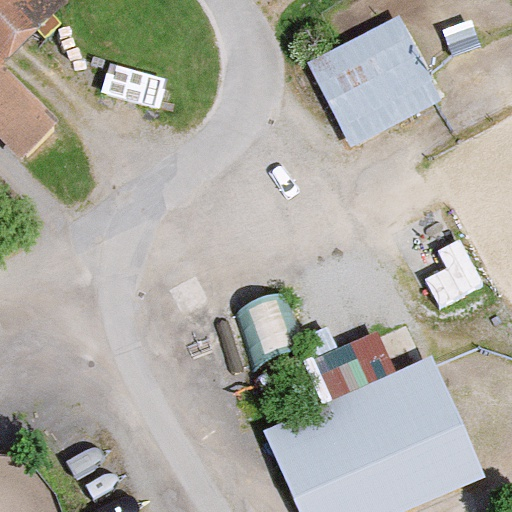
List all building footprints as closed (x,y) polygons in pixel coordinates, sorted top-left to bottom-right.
[(0,0),(0,153),(25,177),(53,146),(0,95),(0,88),(30,57),(11,39),(47,0),(0,0)] [(437,119),(391,35),(303,83),(350,167),(437,119)] [(251,361),(297,348),(282,293),(236,306),(251,361)] [(266,429),(301,511),(395,511),(482,475),(431,358),(266,429)] [(42,511),(38,499),(15,476),(0,469),(0,511),(42,511)]
